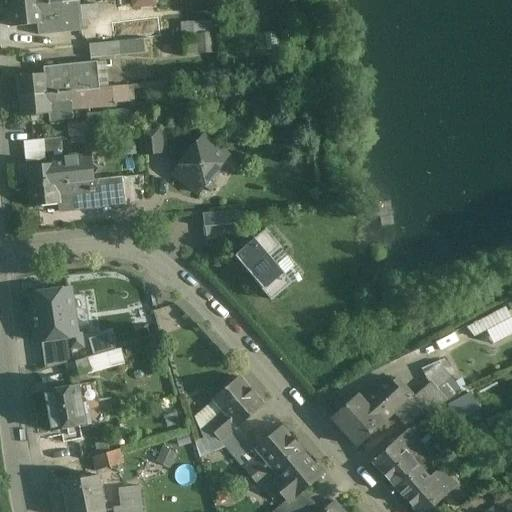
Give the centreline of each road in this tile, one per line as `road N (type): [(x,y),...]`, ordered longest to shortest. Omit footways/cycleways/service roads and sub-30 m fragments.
road 1 (residential): [(0,259),(134,250),(197,292),(390,511)]
road 2 (tertiary): [(25,511),(0,308)]
